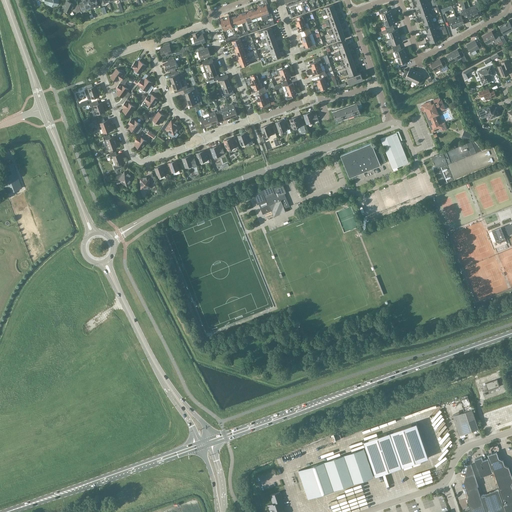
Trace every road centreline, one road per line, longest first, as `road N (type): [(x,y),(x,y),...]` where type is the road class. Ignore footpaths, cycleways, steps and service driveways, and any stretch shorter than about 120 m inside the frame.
road 1 (primary): [(210,441),(511,333)]
road 2 (unclassified): [(131,227),(329,146)]
road 3 (primary): [(8,511),(197,446)]
road 4 (residential): [(397,0),(420,57),(506,13),(505,0)]
road 5 (unclassified): [(329,146),(345,188),(361,192),(416,168),(401,125)]
road 6 (residential): [(100,75),(128,154),(142,162),(196,141)]
road 7 (tertiary): [(177,400),(113,280)]
